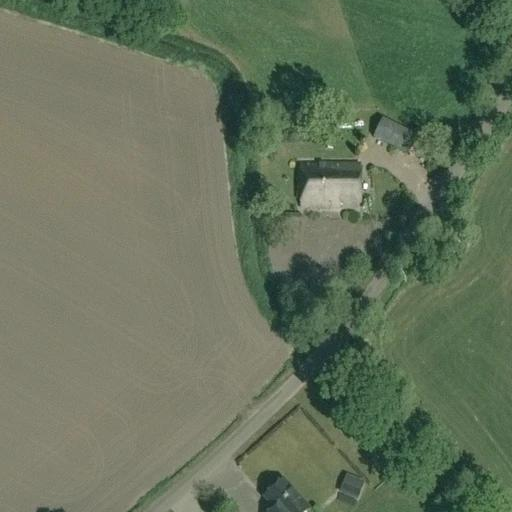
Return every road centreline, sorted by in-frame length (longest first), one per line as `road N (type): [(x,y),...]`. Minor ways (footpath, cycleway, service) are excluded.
road 1 (unclassified): [(155,511),(339,336),(511,90)]
road 2 (track): [(292,386),(384,482)]
